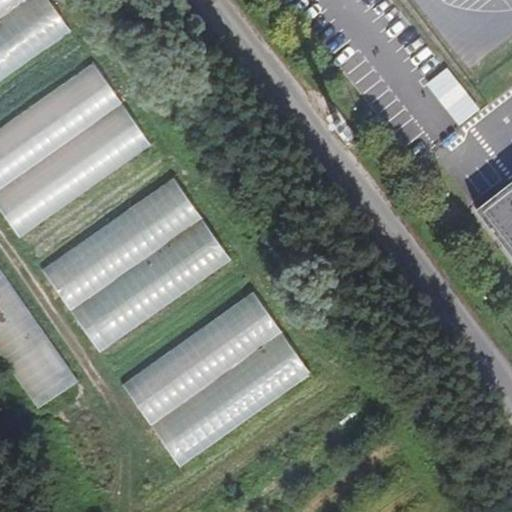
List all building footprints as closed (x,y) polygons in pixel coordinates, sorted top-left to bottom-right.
[(0,0),(0,80),(74,32),(52,0),(0,0)] [(457,54),(494,31),(473,0),(468,0),(436,21),(457,54)] [(0,126),(0,205),(20,235),(154,146),(98,62),(0,126)] [(99,349),(234,261),(179,177),(44,265),(99,349)] [(511,185),(476,213),(511,260),(511,185)] [(179,464),(314,375),(258,291),(124,379),(179,464)]
